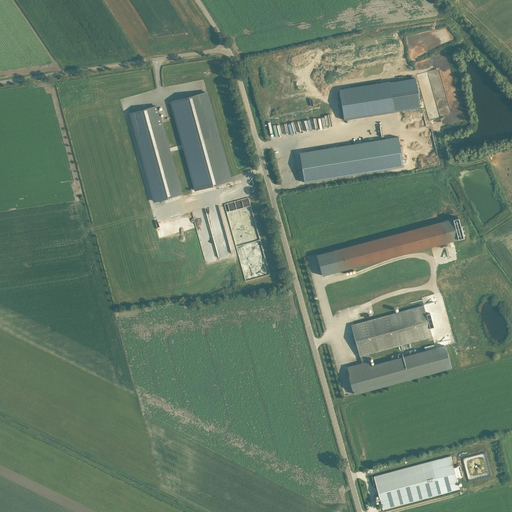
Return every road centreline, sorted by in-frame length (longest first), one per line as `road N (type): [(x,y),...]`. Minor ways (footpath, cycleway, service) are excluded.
road 1 (unclassified): [(360,511),(227,48)]
road 2 (unclassified): [(0,82),(227,48)]
